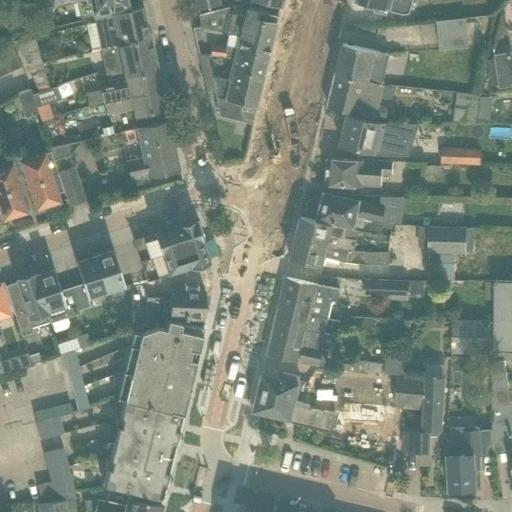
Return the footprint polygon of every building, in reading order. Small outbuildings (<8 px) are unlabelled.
[(47,0),(49,8),(77,1),(80,16),(126,5),(124,0),(47,0)] [(194,0),(196,10),(219,5),(218,0),(194,0)] [(353,0),(353,1),(374,6),(373,12),(386,15),(387,10),(401,13),(410,13),(413,0),(411,0),(353,0)] [(255,18),(227,11),(228,6),(198,15),(200,27),(201,28),(237,36),(271,44),(277,16),(257,10),(255,18)] [(150,39),(143,7),(95,18),(102,48),(115,45),(116,46),(150,39)] [(464,18),(437,21),(440,49),(467,46),(464,18)] [(265,66),(271,44),(237,36),(234,47),(226,46),(225,49),(212,47),(212,43),(204,42),(201,28),(200,27),(192,28),(197,53),(198,53),(206,54),(233,58),(234,59),(265,66)] [(21,53),(26,66),(42,63),(35,38),(19,44),(21,53)] [(157,69),(150,39),(116,46),(122,78),(125,77),(125,76),(157,69)] [(10,43),(0,47),(0,51),(8,72),(21,66),(10,43)] [(390,54),(375,51),(343,43),(336,73),(368,81),(382,84),(390,54)] [(0,75),(8,72),(0,51),(0,75)] [(211,76),(206,54),(198,53),(203,78),(211,76)] [(260,88),(265,66),(234,59),(233,58),(228,80),(229,80),(260,88)] [(49,88),(42,63),(26,66),(37,91),(31,93),(32,94),(44,90),(49,88)] [(161,88),(157,69),(125,76),(125,77),(126,84),(100,89),(103,101),(161,88)] [(376,118),(385,85),(382,84),(368,81),(336,73),(327,107),(361,115),(376,118)] [(229,80),(228,80),(211,76),(203,78),(206,92),(214,90),(216,98),(256,107),(260,88),(229,80)] [(165,109),(161,88),(103,101),(105,114),(132,108),(133,116),(165,109)] [(36,113),(28,89),(16,93),(24,117),(36,113)] [(52,117),(44,90),(32,94),(40,121),(52,117)] [(458,92),(454,115),(471,118),(475,94),(458,92)] [(480,107),(479,118),(491,119),(492,108),(480,107)] [(347,115),(340,144),(357,148),(360,149),(360,151),(364,152),(374,155),(378,155),(408,156),(409,155),(406,155),(407,124),(419,124),(399,123),(380,122),(367,119),(347,115)] [(172,138),(168,121),(136,128),(139,145),(172,138)] [(111,126),(102,129),(103,135),(113,133),(111,126)] [(179,170),(172,138),(139,145),(142,157),(126,160),(131,181),(179,170)] [(84,199),(65,144),(50,147),(58,171),(69,204),(84,199)] [(442,147),(442,162),(481,164),(482,148),(442,147)] [(63,191),(50,151),(21,160),(35,206),(57,199),(55,193),(63,191)] [(393,163),(348,159),(328,158),(326,184),(360,187),(360,184),(382,185),(382,172),(392,173),(393,163)] [(0,166),(0,211),(2,217),(24,210),(9,164),(0,166)] [(441,174),(441,166),(424,166),(424,174),(441,174)] [(389,210),(384,209),(385,207),(325,193),(320,217),(364,228),(366,219),(375,221),(375,224),(385,226),(389,210)] [(354,251),(358,230),(329,224),(300,217),(295,238),(333,247),(354,251)] [(152,235),(165,274),(190,266),(191,268),(209,262),(196,224),(199,223),(198,220),(195,221),(195,219),(176,225),(177,226),(152,235)] [(467,227),(429,226),(428,253),(466,254),(466,253),(467,228),(467,227)] [(366,251),(354,251),(333,247),(295,238),(290,259),(322,267),(325,257),(345,261),(367,264),(389,264),(388,251),(366,251)] [(124,285),(112,248),(93,254),(105,292),(124,285)] [(105,292),(93,254),(74,260),(82,283),(71,286),(78,309),(89,305),(87,298),(105,292)] [(440,254),(440,279),(454,279),(455,254),(440,254)] [(78,309),(71,286),(60,290),(52,267),(34,273),(34,271),(33,271),(49,323),(80,313),(78,309)] [(49,323),(33,271),(30,272),(30,274),(19,278),(18,276),(14,277),(22,302),(11,305),(19,328),(21,336),(32,333),(30,329),(49,323)] [(333,318),(340,289),(285,277),(278,307),(310,314),(312,315),(328,319),(328,317),(333,318)] [(409,280),(366,279),(365,294),(384,294),(384,299),(409,300),(409,280)] [(411,281),(411,291),(424,291),(424,281),(411,281)] [(494,321),(493,351),(511,351),(511,281),(495,281),(494,321)] [(0,315),(8,313),(4,301),(0,287),(0,337),(3,337),(0,328),(0,315)] [(183,312),(183,317),(203,317),(204,289),(170,288),(169,297),(138,296),(138,297),(133,299),(132,309),(133,309),(133,319),(132,327),(151,320),(151,322),(163,316),(163,311),(183,312)] [(321,349),(328,319),(312,315),(310,314),(278,307),(267,354),(325,367),(329,351),(321,349)] [(132,330),(132,327),(133,319),(116,325),(119,335),(132,330)] [(190,380),(195,360),(188,358),(190,348),(198,350),(203,328),(167,319),(165,329),(158,327),(138,334),(122,398),(182,413),(187,393),(185,389),(182,388),(184,382),(186,383),(190,380)] [(451,320),(451,353),(493,353),(493,351),(494,321),(451,320)] [(57,345),(60,354),(78,348),(75,339),(57,345)] [(77,360),(74,350),(63,354),(66,363),(77,360)] [(26,352),(10,358),(14,370),(30,364),(26,352)] [(397,374),(407,375),(409,357),(385,355),(384,363),(383,372),(397,373),(397,374)] [(383,372),(384,363),(349,359),(348,364),(339,363),(338,368),(383,372)] [(79,369),(77,360),(66,363),(68,372),(79,369)] [(511,413),(504,360),(492,362),(492,429),(492,430),(507,428),(511,458),(511,413)] [(81,379),(79,369),(68,372),(70,382),(81,379)] [(263,374),(254,409),(262,411),(273,414),(272,417),(290,422),(294,401),(300,376),(283,372),(281,379),(263,374)] [(424,409),(426,376),(421,376),(407,375),(397,374),(395,407),(424,409)] [(441,429),(442,409),(443,377),(426,376),(424,409),(423,430),(405,430),(404,451),(429,452),(430,429),(441,429)] [(84,388),(81,379),(70,382),(72,391),(84,388)] [(86,397),(84,388),(72,391),(75,400),(86,397)] [(88,407),(86,397),(75,400),(77,409),(88,407)] [(174,448),(182,413),(122,398),(114,433),(112,441),(102,484),(162,499),(172,455),(174,448)] [(294,401),(290,422),(291,422),(343,435),(346,422),(385,426),(385,417),(394,418),(395,407),(342,404),(342,413),(310,408),(310,405),(294,401)] [(70,403),(58,406),(60,415),(72,412),(70,403)] [(60,415),(58,406),(45,409),(48,418),(59,415),(60,415)] [(48,418),(45,409),(33,412),(36,421),(48,418)] [(61,424),(59,415),(48,418),(50,427),(61,424)] [(50,427),(48,418),(36,421),(38,430),(50,427)] [(64,433),(61,424),(50,427),(52,436),(64,433)] [(481,468),(481,456),(493,454),(492,430),(492,429),(479,429),(479,426),(451,427),(452,439),(448,439),(449,456),(448,456),(450,489),(476,488),(475,468),(481,468)] [(52,436),(50,427),(38,430),(40,439),(52,436)] [(53,450),(55,458),(58,468),(68,466),(63,447),(53,450)] [(55,458),(53,450),(43,452),(45,460),(55,458)] [(58,468),(55,458),(45,460),(48,471),(58,468)] [(73,485),(68,466),(58,468),(60,478),(63,487),(73,485)] [(60,478),(58,468),(48,471),(50,480),(60,478)] [(63,487),(60,478),(50,480),(52,490),(63,487)] [(63,491),(74,490),(73,485),(63,487),(52,490),(55,500),(64,500),(63,491)] [(76,511),(74,490),(63,491),(64,500),(64,511),(76,511)] [(102,511),(158,511),(160,503),(127,495),(125,505),(96,498),(94,510),(102,511)] [(64,511),(64,500),(55,500),(38,502),(38,511),(64,511)]
